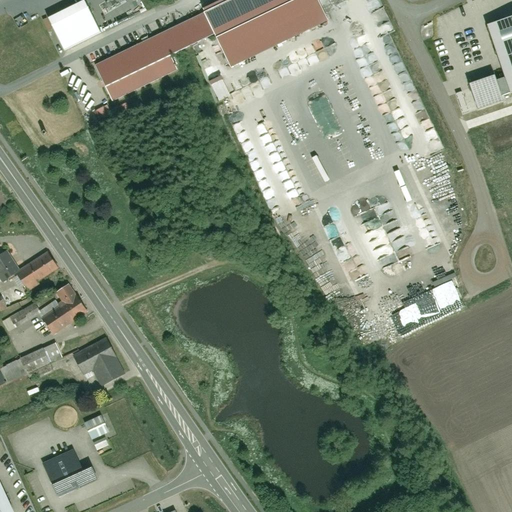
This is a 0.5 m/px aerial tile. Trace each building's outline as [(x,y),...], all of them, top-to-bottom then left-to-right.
[(177,72),(170,57),(217,35),(233,68),(330,22),(319,0),(232,0),(207,12),(159,35),(153,37),(96,64),(113,101),(177,72)] [(511,93),(511,18),(488,27),(511,93)] [(502,101),(494,76),(470,83),(478,108),(502,101)] [(213,84),(220,101),(232,97),(225,80),(213,84)] [(99,112),(104,122),(129,111),(125,100),(99,112)] [(52,252),(21,270),(11,253),(0,259),(0,278),(13,300),(63,270),(52,252)] [(81,295),(80,296),(72,284),(57,295),(64,306),(43,319),(54,337),(92,313),(81,295)] [(96,369),(103,387),(125,378),(117,359),(120,358),(111,339),(74,357),(83,375),(96,369)] [(44,348),(50,363),(64,357),(57,342),(44,348)] [(24,387),(29,401),(43,397),(38,382),(24,387)] [(97,445),(108,470),(151,451),(141,430),(126,398),(106,407),(119,435),(97,445)] [(86,424),(92,440),(110,433),(104,417),(86,424)] [(73,452),(60,457),(63,465),(76,460),(73,452)] [(53,473),(62,496),(93,483),(84,461),(53,473)] [(0,484),(0,511),(19,511),(8,481),(0,484)]
